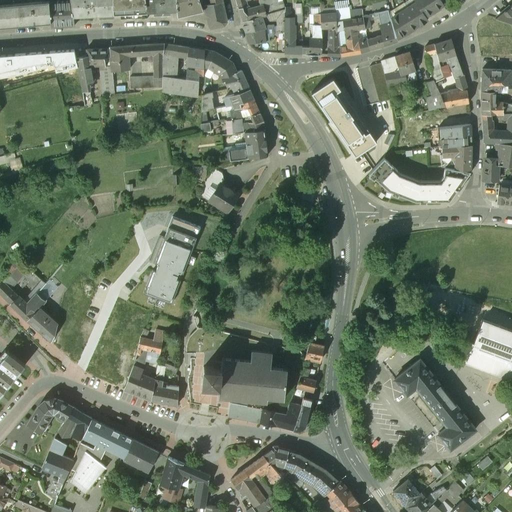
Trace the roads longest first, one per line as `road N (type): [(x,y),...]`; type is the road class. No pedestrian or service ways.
road 1 (tertiary): [(0,44),(206,37),(274,82)]
road 2 (tertiary): [(341,446),(332,377),(346,224)]
road 3 (residential): [(459,23),(383,54),(274,82)]
road 4 (residential): [(459,23),(476,120),(469,215)]
road 5 (residential): [(47,382),(202,439)]
road 6 (tertiary): [(346,224),(318,142),(274,82)]
road 7 (residential): [(202,439),(230,429),(341,446)]
road 8 (residential): [(346,224),(469,215)]
